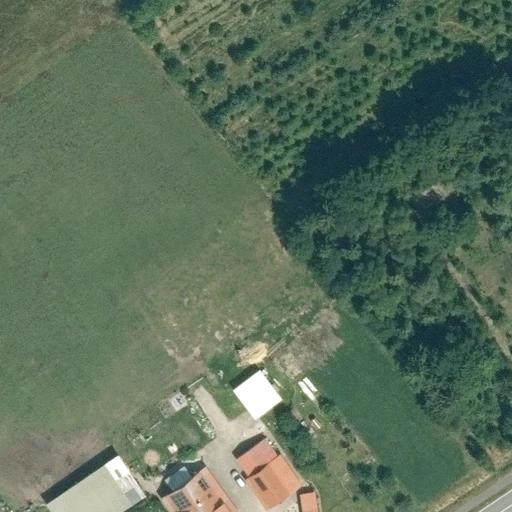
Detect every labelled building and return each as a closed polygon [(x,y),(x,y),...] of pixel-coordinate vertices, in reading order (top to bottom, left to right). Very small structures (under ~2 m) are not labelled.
[(309,352),(322,341),(315,332),(300,344),(294,336),(270,356),(288,378),(314,357),(309,352)] [(250,370),(227,388),(246,414),(270,396),(250,370)] [(261,437),(232,456),(265,504),(294,485),(261,437)] [(40,497),(50,511),(108,511),(137,493),(108,450),(40,497)] [(202,461),(154,494),(166,511),(229,511),(235,508),(202,461)] [(310,511),(308,490),(292,492),(293,511),(310,511)]
